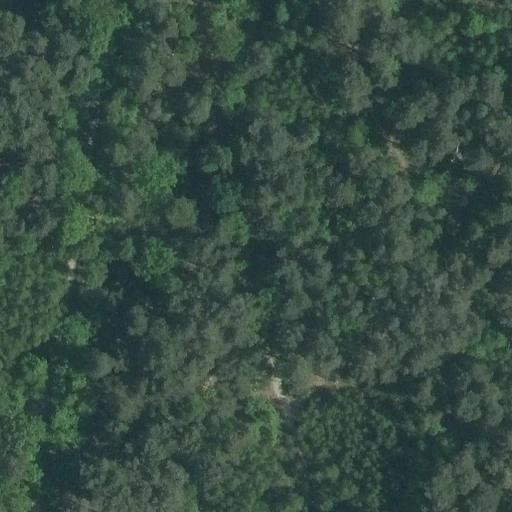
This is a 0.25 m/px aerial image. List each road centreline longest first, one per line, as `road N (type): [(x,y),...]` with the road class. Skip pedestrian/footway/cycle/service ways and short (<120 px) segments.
road 1 (track): [(193,0),(307,511)]
road 2 (track): [(31,402),(94,44)]
